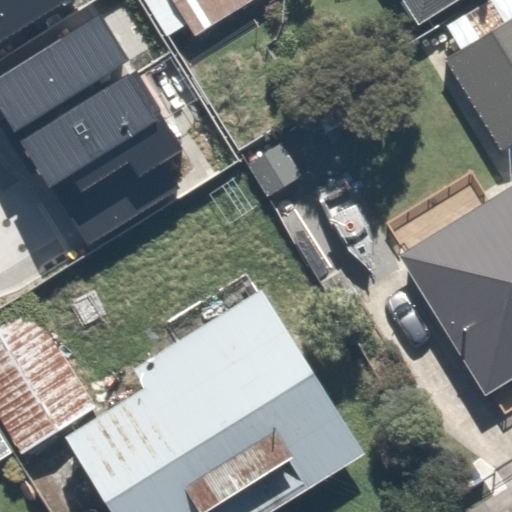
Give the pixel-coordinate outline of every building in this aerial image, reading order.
[(137,0),(156,31),(175,20),(183,34),(240,0),(137,0)] [(395,0),(406,18),(435,0),(395,0)] [(511,335),(511,175),(390,246),(450,349),(502,318),(511,335)] [(114,361),(129,384),(51,436),(100,511),(249,511),(347,448),(253,303),(237,280),(114,361)] [(0,325),(0,441),(8,454),(89,402),(28,307),(0,325)]
